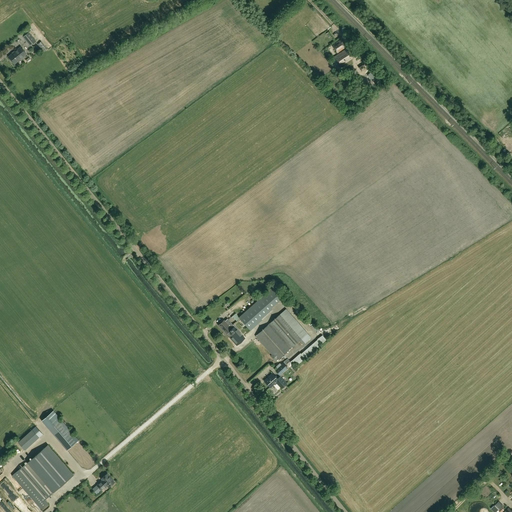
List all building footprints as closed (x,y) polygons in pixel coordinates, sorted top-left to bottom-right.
[(29,32),(23,36),(30,46),(36,41),(29,32)] [(39,39),(35,42),(42,49),(46,46),(39,39)] [(340,40),(332,46),(338,53),(346,47),(340,40)] [(21,47),(9,56),(15,63),(27,54),(21,47)] [(334,57),(340,66),(353,58),(346,49),(334,57)] [(267,293),(263,298),(267,302),(271,297),(267,293)] [(267,301),(274,309),(281,304),(275,296),(267,301)] [(238,317),(250,330),(262,320),(261,319),(272,309),(261,297),(238,317)] [(286,309),(282,313),(255,336),(272,355),(270,356),(275,361),(276,360),(299,341),(303,345),(311,338),(286,309)] [(232,329),(230,327),(233,324),(228,319),(225,321),(224,320),(223,321),(222,320),(220,322),(220,323),(218,325),(222,329),(224,328),(225,329),(224,331),(229,337),(231,335),(230,335),(234,332),(231,329),(232,329)] [(241,334),(234,326),(233,324),(230,327),(232,329),(231,329),(234,332),(230,335),(231,335),(235,340),(241,334)] [(293,363),(319,341),(315,336),(289,358),(293,363)] [(282,364),(275,370),(279,375),(286,369),(282,364)] [(280,377),(277,379),(273,374),(264,381),(270,387),(276,382),(281,388),(286,384),(280,377)] [(73,434),(60,418),(53,411),(42,421),(62,444),(73,434)] [(37,434),(41,431),(34,424),(31,427),(37,434)] [(32,430),(18,442),(25,450),(39,438),(32,430)] [(74,475),(48,445),(12,476),(41,509),(48,502),(45,499),(74,475)] [(101,478),(103,480),(97,485),(102,490),(107,485),(109,487),(114,482),(107,473),(101,478)] [(14,493),(2,480),(0,481),(0,485),(10,497),(14,493)]
